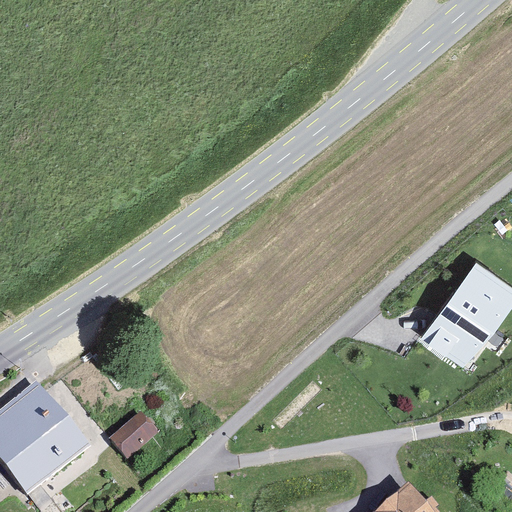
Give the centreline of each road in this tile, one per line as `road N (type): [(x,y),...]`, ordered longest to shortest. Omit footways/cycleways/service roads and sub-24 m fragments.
road 1 (secondary): [(0,355),(119,280),(485,0)]
road 2 (track): [(319,132),(425,0)]
